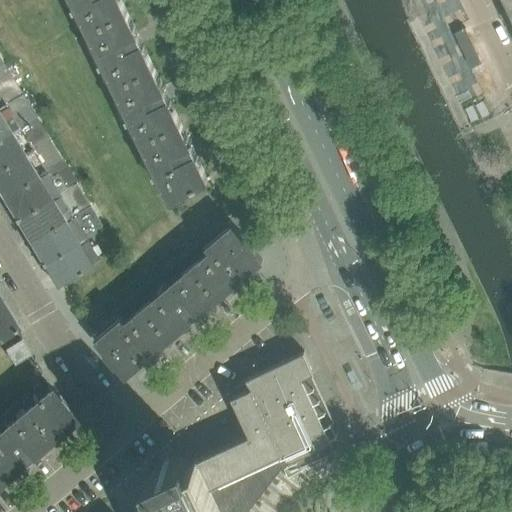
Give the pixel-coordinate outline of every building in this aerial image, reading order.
[(126,10),(120,0),(75,0),(89,28),(126,10)] [(153,66),(137,33),(126,10),(89,28),(116,84),(153,66)] [(0,77),(9,71),(0,55),(0,77)] [(180,121),(164,88),(153,66),(116,84),(143,139),(180,121)] [(0,106),(5,103),(11,100),(22,93),(9,71),(0,77),(0,106)] [(0,136),(19,125),(25,122),(36,115),(22,93),(11,100),(5,103),(0,106),(0,136)] [(63,160),(49,137),(36,115),(25,122),(28,127),(22,131),(19,125),(0,136),(0,191),(3,196),(62,160),(63,160)] [(208,179),(191,144),(180,121),(143,139),(172,199),(186,192),(185,190),(208,179)] [(14,218),(75,181),(62,160),(3,196),(15,216),(13,217),(14,218)] [(30,239),(88,203),(75,181),(14,218),(15,220),(17,219),(30,239)] [(41,262),(98,228),(102,226),(97,219),(82,228),(73,213),(88,204),(88,203),(30,239),(42,260),(40,261),(41,262)] [(262,260),(252,248),(253,247),(244,235),(242,237),(232,225),(208,245),(211,249),(192,265),(218,297),(262,260)] [(98,256),(110,246),(98,228),(41,262),(42,264),(44,263),(56,284),(62,281),(89,265),(98,258),(98,256)] [(218,297),(192,265),(144,306),(170,336),(218,297)] [(0,335),(18,325),(0,296),(0,335)] [(170,336),(144,306),(125,322),(121,317),(97,338),(107,350),(106,351),(116,363),(117,362),(126,373),(170,336)] [(14,362),(30,353),(21,339),(6,349),(14,362)] [(246,511),(285,463),(287,462),(286,460),(329,440),(329,442),(332,441),(325,426),(324,426),(301,379),(302,378),(314,372),(304,351),(246,378),(251,387),(232,395),(250,434),(198,458),(197,457),(191,460),(187,450),(148,468),(152,478),(146,481),(160,511),(246,511)] [(74,417),(65,405),(66,403),(58,394),(57,396),(57,395),(56,396),(49,386),(24,407),(49,438),(74,417)] [(0,476),(1,478),(49,438),(24,407),(0,426),(0,476)]
